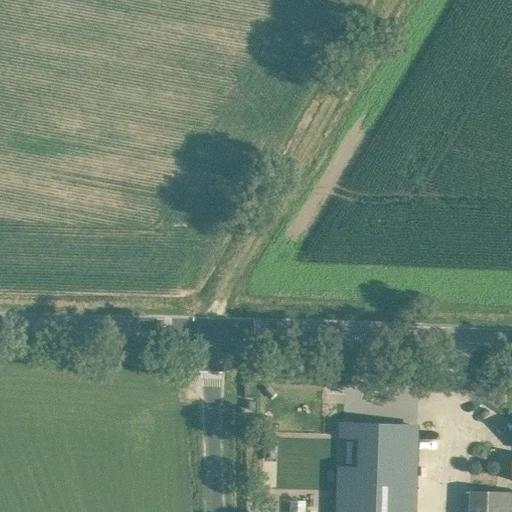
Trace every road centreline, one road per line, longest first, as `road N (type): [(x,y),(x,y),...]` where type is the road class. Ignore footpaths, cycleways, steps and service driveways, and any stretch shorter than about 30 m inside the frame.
road 1 (track): [(212,329),(222,290),(392,0)]
road 2 (tertiary): [(511,337),(212,329)]
road 3 (tertiary): [(212,329),(0,323)]
road 4 (unclassified): [(215,511),(212,329)]
